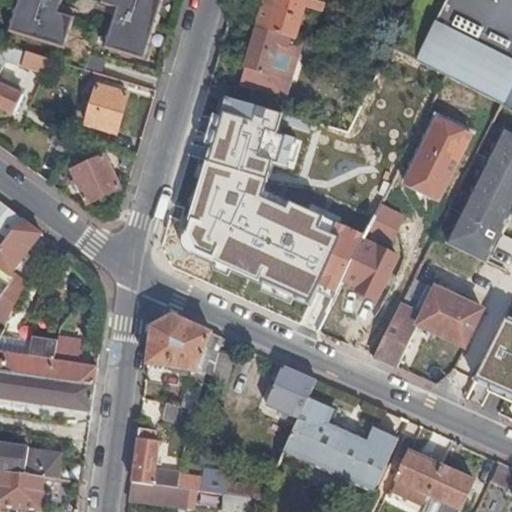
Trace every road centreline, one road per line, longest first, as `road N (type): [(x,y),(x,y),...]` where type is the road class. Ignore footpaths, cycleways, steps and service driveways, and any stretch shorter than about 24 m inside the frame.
road 1 (secondary): [(134,273),(511,443)]
road 2 (tertiary): [(134,273),(207,0)]
road 3 (tertiary): [(103,511),(134,273)]
road 4 (secondary): [(0,176),(134,273)]
